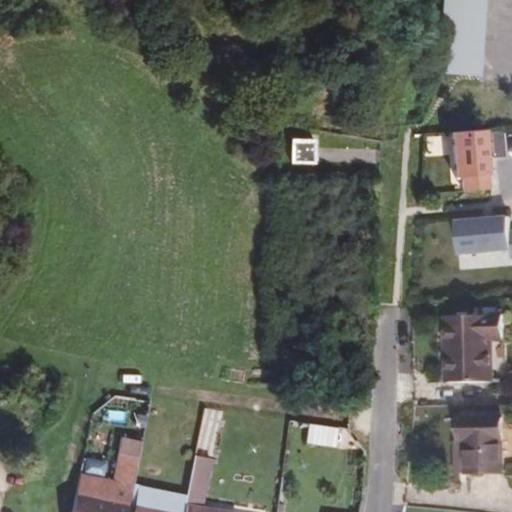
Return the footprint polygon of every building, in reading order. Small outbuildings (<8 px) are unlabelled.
[(477,127),(443,130),(446,174),(481,171),(477,127)] [(318,163),(318,138),(292,135),(292,160),(318,163)] [(475,217),(448,220),(452,258),(511,253),(507,214),(475,217)] [(494,333),(491,313),(436,315),(437,377),(481,376),(483,334),(494,333)] [(489,472),(489,420),(448,423),(447,446),(440,447),(442,473),(489,472)] [(194,511),(203,467),(188,464),(180,501),(156,496),(153,511),(123,511),(73,500),(67,499),(64,511),(194,511)] [(123,511),(153,511),(156,496),(127,491),(77,481),(73,500),(123,511)]
